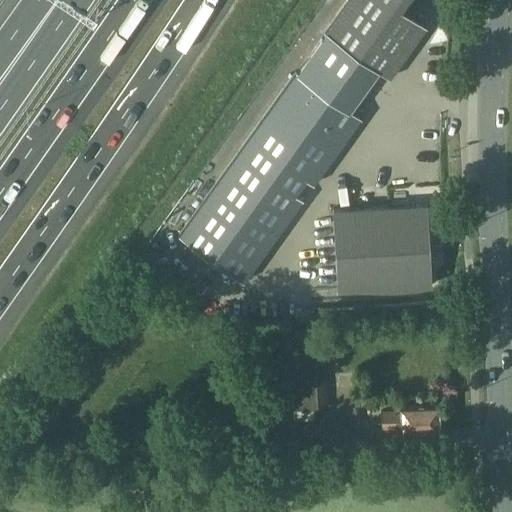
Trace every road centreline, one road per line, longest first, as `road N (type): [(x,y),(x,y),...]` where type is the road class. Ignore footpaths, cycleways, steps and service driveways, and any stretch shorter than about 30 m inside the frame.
road 1 (secondary): [(506,511),(491,170),(500,0)]
road 2 (motorway): [(0,293),(199,0)]
road 3 (motorway): [(0,190),(133,0)]
